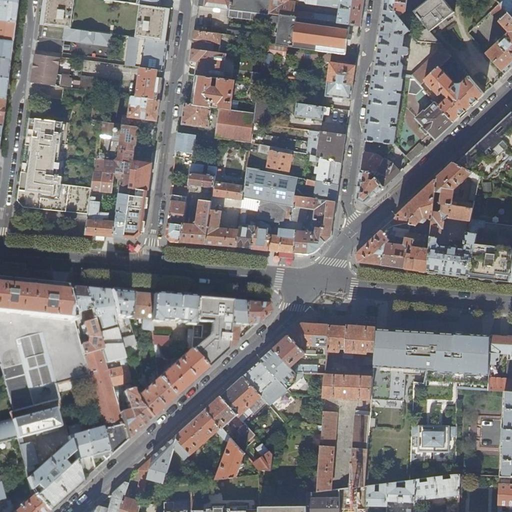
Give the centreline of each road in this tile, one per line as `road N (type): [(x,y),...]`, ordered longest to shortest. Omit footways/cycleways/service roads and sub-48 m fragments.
road 1 (tertiary): [(72,511),(316,283)]
road 2 (residential): [(149,268),(184,0)]
road 3 (residential): [(375,0),(347,210),(360,232)]
road 4 (residential): [(29,0),(0,227)]
road 5 (tertiary): [(511,91),(360,232)]
road 6 (secondary): [(511,302),(316,283)]
road 7 (secondary): [(316,283),(149,268)]
road 8 (secondary): [(149,268),(0,255)]
